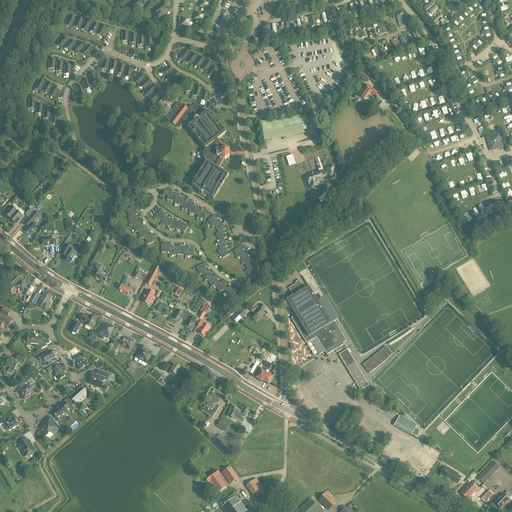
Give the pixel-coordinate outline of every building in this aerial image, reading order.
[(140,8),(143,6),(138,0),(136,0),(130,5),(134,11),(139,7),(140,8)] [(209,3),(202,0),(201,0),(199,7),(206,11),(209,3)] [(429,11),(437,4),(433,0),(425,8),(429,11)] [(483,2),(481,0),(478,0),(473,5),(476,8),(478,6),(480,8),(483,6),(481,4),(483,2)] [(450,7),(457,14),(460,12),(453,4),(450,7)] [(164,13),(167,11),(162,5),(154,11),(158,16),(163,12),(164,13)] [(431,11),(434,15),(440,8),(437,5),(431,11)] [(474,11),(471,7),(464,14),(466,17),(468,15),(471,17),(474,15),(472,13),(474,11)] [(204,15),(197,12),(194,20),(201,23),(204,15)] [(484,24),(488,24),(486,14),(482,15),(483,17),(479,18),(480,22),(483,21),(484,24)] [(72,27),(76,18),(70,15),(66,24),(72,27)] [(402,29),(408,27),(405,15),(399,16),(402,29)] [(464,20),(461,16),(454,23),(457,26),(459,24),(461,27),(464,24),(462,22),(464,20)] [(80,29),(80,28),(84,21),(78,17),(74,26),(80,29)] [(190,19),(182,17),(180,25),(188,27),(190,19)] [(88,32),(89,28),(92,23),(86,20),(81,29),(88,32)] [(95,34),(98,28),(100,25),(93,22),(89,31),(95,34)] [(103,37),(107,28),(101,25),(97,34),(103,37)] [(486,38),(491,37),(489,27),(484,28),(485,31),(482,32),(483,36),(486,35),(486,38)] [(449,28),(445,29),(449,38),(452,37),(452,34),(454,33),(453,29),(450,31),(449,28)] [(62,49),(68,41),(63,37),(56,44),(62,49)] [(454,39),(449,41),(453,50),(457,48),(456,46),(459,44),(457,41),(455,42),(454,39)] [(70,52),(76,44),(71,40),(64,47),(70,52)] [(473,47),(476,50),(483,43),(480,40),(478,42),(476,40),(473,43),(475,45),(473,47)] [(78,54),(85,47),(79,43),(73,50),(78,54)] [(87,57),(93,50),(88,45),(81,52),(87,57)] [(184,62),(190,54),(185,50),(179,57),(184,62)] [(458,50),(454,52),(458,61),(462,60),(461,57),(463,56),(462,52),(459,53),(458,50)] [(192,65),(198,57),(192,53),(186,61),(192,65)] [(499,66),(503,63),(496,56),(493,58),(495,60),(492,62),(495,65),(497,64),(499,66)] [(199,69),(205,61),(199,57),(193,64),(199,69)] [(108,71),(110,61),(104,60),(101,69),(108,71)] [(116,71),(118,62),(111,60),(109,70),(116,71)] [(207,72),(213,64),(207,60),(201,68),(207,72)] [(123,75),(126,65),(119,64),(117,73),(123,75)] [(164,77),(173,72),(169,66),(160,71),(164,77)] [(212,78),(218,70),(212,66),(206,74),(212,78)] [(131,79),(133,69),(126,67),(124,77),(131,79)] [(501,78),(505,77),(502,68),(498,69),(499,71),(496,72),(497,76),(500,75),(501,78)] [(170,83),(179,78),(175,72),(167,77),(170,83)] [(465,72),(461,74),(465,82),(469,81),(467,78),(470,77),(469,73),(466,74),(465,72)] [(91,84),(98,82),(95,73),(88,75),(91,84)] [(139,85),(146,78),(141,73),(134,80),(139,85)] [(367,83),(370,79),(361,73),(358,77),(367,83)] [(177,88),(185,83),(182,77),(173,82),(177,88)] [(145,90),(152,83),(147,78),(140,85),(145,90)] [(41,91),(45,83),(39,79),(35,88),(41,91)] [(85,90),(92,88),(88,79),(82,81),(85,90)] [(48,94),(53,85),(47,82),(42,90),(48,94)] [(193,93),(195,83),(188,82),(186,91),(193,93)] [(471,84),(467,86),(471,95),(474,93),(473,91),(476,89),(474,86),(472,87),(471,84)] [(79,97),(85,94),(82,85),(76,87),(79,97)] [(149,97),(157,90),(152,85),(145,92),(149,97)] [(378,93),(368,85),(365,89),(365,88),(361,94),(359,92),(354,98),(358,101),(360,98),(364,101),(370,93),(375,97),(378,93)] [(200,97),(202,88),(195,86),(193,96),(200,97)] [(55,99),(59,90),(53,87),(49,95),(55,99)] [(207,102),(209,93),(202,91),(200,101),(207,102)] [(489,97),(491,101),(500,97),(498,94),(496,94),(495,91),(491,93),(492,96),(489,97)] [(153,104),(160,98),(155,93),(148,99),(153,104)] [(476,101),(478,105),(487,102),(485,98),(483,99),(482,96),(478,98),(479,100),(476,101)] [(178,103),(167,119),(171,122),(170,123),(175,126),(176,125),(179,128),(192,110),(198,117),(196,118),(197,120),(190,126),(207,148),(205,150),(204,152),(203,155),(203,157),(204,160),(206,162),(208,163),(193,187),(212,198),(226,174),(218,169),(223,159),(225,160),(229,157),(229,156),(231,156),(231,153),(229,153),(229,152),(224,149),(223,150),(217,141),(224,135),(206,113),(201,117),(191,105),(188,109),(183,106),(182,106),(178,103)] [(163,118),(170,108),(164,104),(157,114),(163,118)] [(264,141),(279,138),(304,134),(303,130),(308,129),(305,115),(261,123),(264,141)] [(490,152),(505,147),(500,133),(486,138),(490,152)] [(318,171),(305,175),(307,182),(308,182),(309,186),(315,183),(314,180),(320,178),(319,174),(326,172),(327,177),(334,175),(331,167),(330,167),(329,166),(328,166),(327,166),(326,167),(326,169),(325,169),(325,170),(318,172),(318,171)] [(176,196),(176,193),(168,192),(167,200),(175,202),(176,196)] [(2,199),(0,197),(0,204),(2,207),(8,200),(4,196),(2,199)] [(184,198),(176,196),(175,202),(174,205),(182,206),(183,201),(184,198)] [(191,202),(183,201),(182,206),(182,209),(190,210),(191,205),(191,202)] [(198,206),(191,205),(190,210),(189,213),(197,215),(198,210),(198,206)] [(10,219),(17,212),(11,206),(6,211),(7,212),(5,215),(10,219)] [(33,209),(31,207),(29,209),(29,208),(24,214),(27,217),(33,209)] [(130,218),(136,215),(137,214),(134,207),(126,210),(129,217),(130,218)] [(166,217),(167,215),(160,210),(156,217),(162,222),(166,217)] [(206,211),(198,210),(197,215),(197,218),(205,220),(206,211)] [(34,223),(40,216),(35,211),(24,224),(28,227),(24,231),(30,237),(37,229),(32,224),(34,222),(34,223)] [(17,212),(10,219),(15,223),(17,221),(18,222),(22,217),(17,212)] [(139,223),(138,222),(136,215),(130,218),(129,217),(128,218),(131,226),(132,225),(139,223)] [(220,223),(219,223),(215,216),(208,220),(212,227),(214,226),(220,223)] [(173,221),(172,221),(166,217),(162,222),(161,223),(168,228),(169,226),(173,221)] [(181,224),(181,223),(174,219),(172,221),(173,221),(169,226),(176,230),(177,229),(181,224)] [(143,229),(140,222),(138,222),(139,223),(132,225),(135,233),(138,232),(143,229)] [(177,229),(184,233),(188,227),(181,222),(181,223),(181,224),(177,229)] [(223,230),(223,231),(226,229),(221,222),(219,223),(220,223),(214,226),(218,233),(223,230)] [(148,236),(145,228),(143,229),(138,232),(141,239),(144,238),(148,236)] [(90,243),(96,231),(93,229),(86,241),(90,243)] [(227,237),(223,231),(223,230),(218,233),(215,235),(220,241),(220,242),(224,239),(227,237)] [(148,236),(144,238),(147,245),(155,242),(152,234),(148,236)] [(51,241),(51,237),(43,238),(43,245),(46,245),(46,247),(50,246),(51,253),(54,253),(53,246),(55,246),(55,240),(51,241)] [(228,246),(224,239),(220,242),(220,241),(217,243),(221,250),(225,248),(228,246)] [(70,264),(76,252),(70,249),(72,247),(67,244),(61,254),(64,256),(62,260),(70,264)] [(169,247),(170,247),(170,244),(161,244),(161,253),(169,253),(169,247)] [(177,247),(170,247),(169,247),(169,253),(169,256),(178,256),(178,255),(177,255),(177,247)] [(185,248),(186,248),(186,247),(177,247),(177,255),(178,255),(185,255),(185,248)] [(245,254),(241,247),(233,251),(237,258),(239,257),(245,254)] [(194,248),(186,248),(185,248),(185,255),(185,257),(194,257),(194,248)] [(229,255),(225,248),(221,250),(218,252),(222,259),(229,255)] [(137,259),(128,252),(124,253),(119,259),(117,264),(122,266),(123,261),(125,259),(129,258),(130,260),(128,263),(132,265),(137,259)] [(250,260),(246,253),(245,254),(239,257),(243,264),(244,264),(244,263),(250,260)] [(254,268),(255,267),(252,259),(250,260),(244,263),(244,264),(248,270),(248,271),(254,268)] [(105,275),(101,273),(102,273),(99,272),(102,266),(97,263),(93,271),(97,273),(95,278),(105,283),(108,276),(105,275)] [(207,272),(207,271),(204,264),(196,268),(199,275),(202,274),(207,272)] [(257,275),(254,268),(248,271),(248,270),(246,271),(250,279),(257,275)] [(213,278),(209,270),(207,271),(207,272),(202,274),(205,281),(208,280),(213,278)] [(151,274),(145,284),(150,287),(156,276),(151,274)] [(129,289),(126,287),(128,284),(128,283),(130,278),(126,276),(119,290),(125,293),(125,292),(128,293),(128,295),(130,290),(132,291),(134,287),(131,285),(129,289)] [(219,284),(219,283),(215,276),(213,278),(208,280),(211,287),(215,285),(219,284)] [(27,295),(31,286),(25,282),(19,277),(8,287),(12,290),(15,288),(22,293),(21,295),(25,297),(24,300),(27,302),(30,297),(27,295)] [(305,290),(299,280),(295,283),(296,284),(289,288),(293,296),(286,301),(295,316),(291,319),(306,344),(310,341),(319,355),(325,351),(327,355),(335,350),(336,353),(342,349),(340,347),(344,345),(343,343),(346,341),(335,322),(330,324),(308,288),(305,290)] [(226,289),(223,282),(219,283),(219,284),(215,285),(219,293),(224,290),(226,289)] [(224,290),(227,298),(235,294),(232,286),(226,289),(224,290)] [(187,289),(184,293),(193,298),(195,294),(187,289)] [(155,300),(152,298),(155,293),(148,290),(144,299),(145,299),(143,303),(148,305),(150,303),(153,304),(155,300)] [(38,306),(38,305),(47,309),(51,303),(49,302),(51,297),(44,293),(39,303),(33,300),(32,303),(38,306)] [(340,319),(327,296),(319,300),(333,323),(340,319)] [(200,312),(201,313),(205,315),(211,306),(210,305),(211,303),(208,302),(207,304),(205,303),(200,312)] [(169,316),(172,310),(161,303),(158,309),(163,312),(163,313),(164,314),(164,315),(166,316),(167,316),(169,316)] [(23,315),(28,307),(22,304),(18,312),(23,315)] [(265,309),(260,304),(257,306),(256,304),(250,310),(253,313),(250,316),(255,322),(264,313),(262,311),(265,309)] [(7,317),(11,311),(3,307),(0,313),(0,316),(0,329),(2,331),(5,327),(8,328),(13,320),(7,317)] [(179,323),(182,318),(185,319),(188,312),(190,310),(188,309),(187,311),(183,310),(182,313),(177,310),(172,319),(179,323)] [(188,312),(185,319),(187,321),(184,326),(191,330),(197,321),(192,318),(193,315),(188,312)] [(236,324),(243,317),(238,312),(231,319),(236,324)] [(89,318),(86,317),(87,316),(83,314),(80,321),(86,324),(85,325),(91,328),(93,325),(94,325),(95,323),(94,322),(96,319),(90,316),(89,318)] [(204,338),(210,328),(203,324),(204,323),(201,321),(197,328),(200,330),(197,334),(204,338)] [(76,335),(81,324),(75,322),(70,332),(76,335)] [(112,328),(105,325),(103,328),(100,326),(95,336),(101,339),(104,333),(109,336),(110,334),(114,336),(117,329),(113,327),(112,328)] [(185,328),(181,338),(189,341),(193,331),(185,328)] [(34,336),(34,335),(28,335),(28,336),(26,335),(25,337),(24,338),(24,340),(24,342),(24,343),(25,344),(27,344),(27,346),(40,347),(42,349),(47,346),(44,340),(41,339),(41,337),(38,337),(38,336),(37,335),(36,335),(36,336),(35,336),(35,337),(34,336)] [(134,341),(125,337),(123,342),(120,340),(116,339),(112,346),(116,348),(118,344),(130,350),(134,341)] [(142,345),(135,358),(142,362),(143,361),(151,365),(155,357),(152,355),(152,354),(147,351),(147,352),(144,350),(146,348),(142,345)] [(369,374),(388,359),(388,358),(392,355),(386,347),(363,365),(369,374)] [(47,353),(45,350),(36,355),(40,362),(44,359),(46,363),(54,358),(51,351),(47,353)] [(347,350),(338,355),(346,367),(346,368),(360,391),(369,386),(355,362),(347,350)] [(23,365),(26,359),(18,355),(15,361),(10,358),(5,366),(9,368),(8,372),(12,374),(18,363),(23,365)] [(81,363),(79,359),(81,358),(79,355),(73,358),(75,361),(76,361),(77,365),(79,370),(88,366),(85,361),(81,363)] [(272,365),(266,361),(262,367),(269,370),(272,365)] [(181,374),(183,371),(183,370),(175,364),(169,374),(173,376),(174,375),(175,376),(177,372),(180,374),(181,374)] [(65,376),(59,366),(54,369),(52,366),(47,369),(49,374),(53,372),(58,381),(65,376)] [(273,378),(272,378),(274,375),(262,368),(261,369),(258,367),(257,368),(254,366),(250,374),(253,375),(252,376),(262,382),(263,381),(269,384),(273,378)] [(110,375),(98,370),(96,375),(92,373),(91,376),(93,376),(90,384),(102,388),(103,385),(102,384),(103,382),(104,382),(105,380),(107,381),(110,375)] [(25,386),(19,390),(24,399),(34,393),(33,391),(35,389),(30,380),(23,383),(25,386)] [(49,391),(52,388),(45,381),(42,384),(49,391)] [(79,403),(81,403),(83,401),(85,399),(86,397),(86,394),(86,392),(85,390),(81,386),(76,390),(80,394),(78,395),(75,392),(69,397),(72,401),(74,403),(77,403),(79,403)] [(213,389),(211,388),(207,395),(212,398),(207,407),(205,406),(202,411),(212,418),(220,407),(217,405),(223,396),(213,389)] [(68,406),(64,402),(53,412),(55,414),(54,415),(58,420),(67,412),(68,413),(71,410),(72,412),(75,409),(70,404),(68,406)] [(241,412),(235,408),(233,411),(231,410),(228,415),(235,418),(240,421),(241,419),(244,421),(249,412),(243,409),(241,412)] [(84,419),(87,416),(81,410),(78,412),(84,419)] [(9,431),(11,430),(18,426),(15,421),(17,420),(15,416),(10,419),(8,416),(0,420),(0,425),(5,422),(7,426),(6,428),(7,431),(8,430),(9,431)] [(411,436),(417,426),(399,416),(394,426),(411,436)] [(53,435),(59,430),(53,424),(55,423),(49,417),(42,423),(43,424),(38,428),(41,431),(40,432),(41,433),(42,434),(43,433),(44,433),(47,436),(51,432),(53,435)] [(223,431),(228,425),(221,420),(216,426),(223,431)] [(225,455),(233,448),(220,435),(212,442),(225,455)] [(32,456),(33,455),(36,453),(34,450),(35,450),(31,444),(30,445),(27,439),(20,443),(18,439),(13,443),(15,446),(17,445),(19,449),(20,448),(25,458),(29,456),(30,457),(30,456),(31,457),(32,456)] [(486,470),(492,476),(500,467),(494,462),(486,470)] [(445,467),(444,466),(443,467),(441,470),(442,471),(440,475),(445,478),(447,476),(454,480),(454,482),(458,484),(462,477),(458,475),(459,474),(445,467)] [(223,475),(230,485),(238,479),(239,478),(230,467),(221,473),(223,475)] [(209,475),(205,479),(208,483),(209,482),(212,486),(213,485),(216,483),(212,479),(215,478),(216,479),(219,477),(218,476),(220,475),(216,470),(212,474),(209,475)] [(484,484),(492,476),(486,470),(478,478),(484,484)] [(213,485),(219,493),(227,487),(219,477),(216,479),(215,478),(212,479),(216,483),(213,485)] [(474,490),(476,492),(480,488),(477,486),(476,487),(472,483),(467,488),(470,491),(472,490),(473,491),(474,490)] [(257,485),(252,489),(257,495),(258,497),(263,493),(257,485)] [(468,500),(476,492),(474,490),(473,491),(472,490),(470,491),(467,488),(462,494),(468,500)] [(489,500),(494,495),(489,490),(481,498),(485,502),(488,499),(489,500)] [(328,511),(336,503),(326,493),(318,501),(328,511)] [(500,497),(501,499),(496,504),(502,510),(511,501),(508,498),(511,496),(508,493),(505,495),(503,494),(500,497)] [(245,511),(235,497),(221,507),(224,511),(245,511)] [(322,511),(310,499),(296,511),(322,511)]
